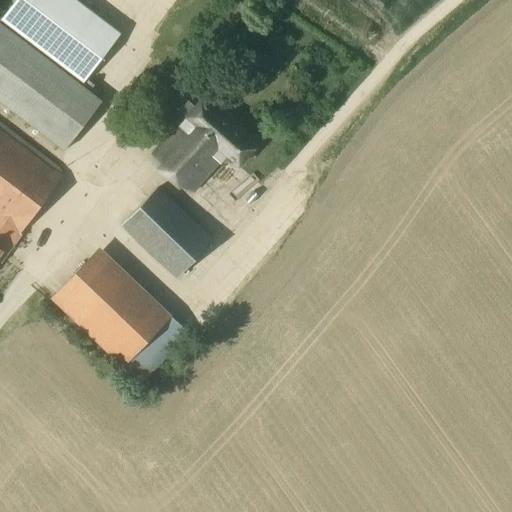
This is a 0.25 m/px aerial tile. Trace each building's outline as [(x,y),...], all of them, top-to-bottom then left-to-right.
[(16,0),(1,19),(84,82),(120,34),(75,0),(16,0)] [(0,23),(0,103),(63,151),(101,102),(0,23)] [(153,154),(162,163),(156,169),(180,190),(182,189),(194,191),(226,156),(238,166),(254,149),(200,101),(192,110),(188,106),(182,113),(187,116),(153,154)] [(0,263),(1,264),(22,236),(20,235),(62,177),(57,173),(61,168),(0,122),(0,263)] [(157,188),(121,225),(176,278),(213,240),(157,188)] [(99,247),(50,298),(122,367),(140,385),(189,334),(170,317),(171,316),(99,247)]
